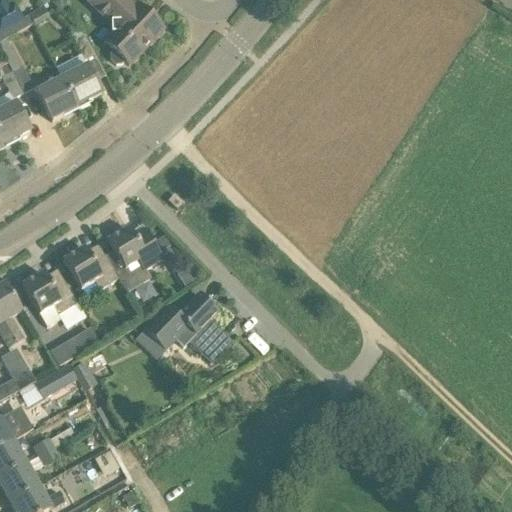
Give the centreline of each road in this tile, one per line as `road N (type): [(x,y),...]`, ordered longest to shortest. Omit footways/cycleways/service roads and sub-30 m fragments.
road 1 (track): [(164,126),(511,460)]
road 2 (residential): [(117,169),(343,395),(381,342)]
road 3 (tertiary): [(164,126),(278,0)]
road 4 (residential): [(0,210),(124,115)]
road 5 (track): [(343,395),(258,511)]
road 6 (tertiary): [(0,244),(117,169)]
road 7 (residential): [(124,115),(213,23)]
